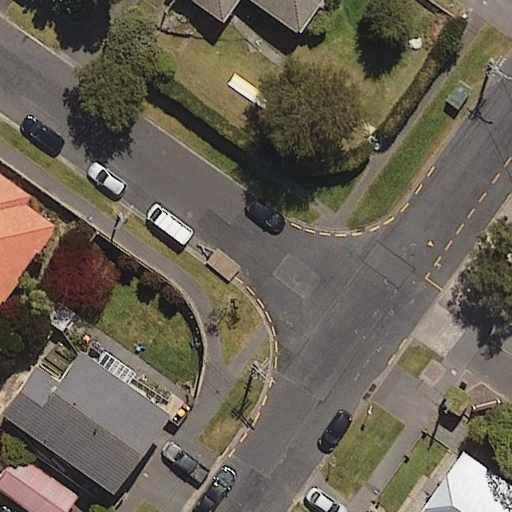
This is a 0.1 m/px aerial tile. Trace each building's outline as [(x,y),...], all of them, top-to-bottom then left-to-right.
[(331,0),(186,0),(226,29),(247,0),(303,40),(331,0)] [(0,286),(58,212),(0,166),(0,286)] [(170,390),(79,326),(54,362),(33,347),(0,394),(0,398),(111,476),(170,390)] [(511,511),(511,475),(459,439),(407,511),(511,511)] [(57,511),(76,485),(17,443),(0,466),(0,483),(39,511),(57,511)]
